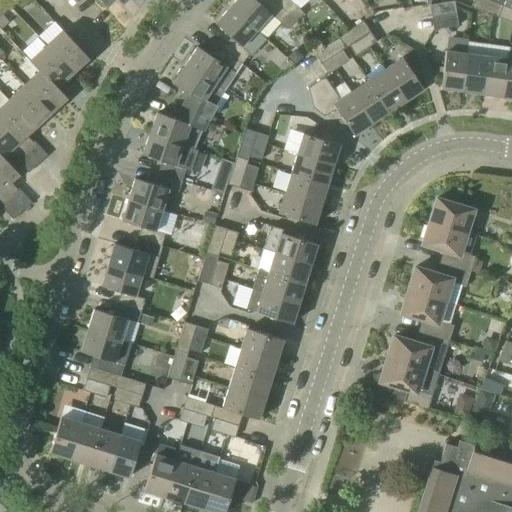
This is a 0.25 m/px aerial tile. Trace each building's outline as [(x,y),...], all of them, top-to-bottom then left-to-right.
[(17,0),(16,2),(22,9),(31,0),(17,0)] [(32,0),(24,9),(43,27),(52,17),(34,0),(32,0)] [(295,21),(274,0),(264,0),(261,4),(256,0),(236,0),(230,7),(256,31),(257,30),(272,14),(288,29),(295,21)] [(292,0),(274,0),(295,21),(303,13),(296,4),(292,0)] [(505,6),(489,0),(488,0),(473,0),(471,7),(500,18),(505,6)] [(429,5),(431,16),(456,12),(454,1),(429,5)] [(511,8),(505,6),(500,18),(511,22),(511,8)] [(257,30),(256,31),(230,7),(215,23),(231,37),(223,48),(243,63),(250,54),(252,56),(267,39),(257,30)] [(456,12),(431,16),(433,29),(458,26),(456,12)] [(349,46),(370,31),(363,21),(338,38),(345,48),(349,46)] [(47,45),(73,73),(89,58),(63,30),(47,45)] [(356,56),(369,47),(377,42),(370,31),(349,46),(356,56)] [(345,48),(338,38),(314,53),(321,63),(342,50),(345,48)] [(57,88),(58,87),(73,73),(47,45),(30,60),(39,71),(41,70),(57,88)] [(198,46),(185,65),(215,85),(224,90),(236,72),(243,63),(223,48),(218,54),(216,52),(211,52),(210,55),(198,46)] [(507,59),(502,96),(511,97),(511,47),(509,47),(507,59)] [(342,50),(321,63),(328,74),(349,61),(342,50)] [(461,91),(466,53),(446,50),(441,88),(461,91)] [(482,93),(487,56),(466,53),(461,91),(482,93)] [(502,96),(507,59),(487,56),(482,93),(502,96)] [(384,70),(405,101),(423,89),(403,57),(384,70)] [(212,108),(224,90),(215,85),(185,65),(183,68),(180,69),(177,73),(178,76),(173,83),(184,91),(182,94),(183,98),(187,100),(184,107),(207,119),(212,108)] [(67,98),(58,87),(57,88),(41,70),(39,71),(25,84),(51,113),(67,98)] [(388,112),(405,101),(384,70),(367,81),(388,112)] [(349,93),(350,92),(344,82),(333,90),(325,77),(309,88),(313,107),(324,116),(336,108),(354,135),(370,124),(349,93)] [(370,124),(388,112),(367,81),(350,92),(349,93),(370,124)] [(35,128),(51,113),(25,84),(9,99),(35,128)] [(27,135),(35,128),(9,99),(0,106),(0,121),(25,149),(33,142),(27,135)] [(157,112),(150,133),(184,145),(194,149),(202,128),(207,119),(184,107),(181,114),(178,112),(178,113),(175,111),(170,113),(169,116),(157,112)] [(17,156),(25,149),(0,121),(0,153),(3,157),(11,150),(17,156)] [(250,156),(257,132),(245,129),(236,156),(249,160),(250,156)] [(261,160),(266,144),(268,136),(257,132),(250,156),(261,160)] [(194,149),(184,145),(150,133),(142,154),(162,161),(159,173),(183,181),(187,169),(191,170),(198,150),(194,149)] [(297,153),(333,165),(339,144),(303,133),(297,153)] [(20,174),(3,157),(0,153),(0,185),(10,196),(18,189),(11,182),(20,174)] [(327,185),(333,165),(297,153),(291,173),(327,185)] [(239,188),(247,164),(249,160),(236,156),(228,184),(239,188)] [(251,192),(254,183),(259,168),(247,164),(239,188),(251,192)] [(180,192),(183,181),(159,173),(155,184),(135,178),(128,199),(163,210),(170,189),(180,192)] [(321,203),(327,185),(291,173),(285,192),(321,203)] [(0,201),(2,204),(10,196),(0,185),(0,201)] [(315,224),(321,203),(285,192),(278,212),(315,224)] [(429,221),(466,232),(473,210),(436,198),(429,221)] [(157,230),(163,210),(128,199),(122,220),(142,227),(139,238),(163,246),(167,234),(157,230)] [(459,252),(466,232),(429,221),(422,244),(449,252),(446,264),(470,271),(471,270),(474,260),(475,256),(469,255),(459,252)] [(219,256),(220,253),(227,229),(215,225),(206,253),(219,256)] [(317,243),(281,232),(282,229),(270,226),(263,249),(311,263),(317,243)] [(231,257),(236,241),(239,233),(227,229),(220,253),(231,257)] [(153,278),(163,246),(139,238),(136,249),(115,243),(108,265),(143,275),(153,278)] [(304,283),(311,263),(263,249),(257,268),(304,283)] [(210,285),(217,261),(219,256),(206,253),(198,281),(210,285)] [(474,260),(471,270),(478,273),(482,262),(474,260)] [(221,288),(224,280),(229,264),(217,261),(210,285),(221,288)] [(415,267),(408,290),(445,301),(451,282),(466,286),(470,271),(446,264),(442,275),(415,267)] [(137,296),(143,275),(108,265),(102,286),(122,292),(119,304),(143,311),(147,299),(137,296)] [(298,303),(304,283),(257,268),(251,288),(298,303)] [(292,323),(298,303),(251,288),(245,308),(292,323)] [(439,321),(445,301),(408,290),(401,312),(428,321),(424,333),(449,340),(454,325),(439,321)] [(140,323),(143,311),(119,304),(115,315),(94,308),(88,330),(123,341),(130,320),(140,323)] [(188,353),(189,350),(197,326),(185,322),(176,350),(188,353)] [(201,353),(206,337),(208,329),(197,326),(189,350),(201,353)] [(241,348),(277,359),(283,339),(247,328),(241,348)] [(123,342),(123,341),(88,330),(81,351),(100,357),(97,368),(118,375),(123,377),(126,365),(124,364),(131,344),(123,342)] [(394,336),(387,358),(438,375),(449,340),(424,333),(421,344),(394,336)] [(511,354),(511,351),(511,343),(506,341),(502,351),(511,354)] [(270,379),(277,359),(241,348),(235,368),(270,379)] [(179,381),(187,357),(188,353),(176,350),(167,378),(179,381)] [(507,364),(511,354),(502,351),(498,360),(507,364)] [(191,385),(193,376),(198,361),(187,357),(179,381),(191,385)] [(428,409),(438,375),(387,358),(380,381),(383,382),(380,393),(376,392),(376,393),(428,409)] [(118,375),(97,368),(90,366),(86,379),(112,387),(114,387),(118,375)] [(264,398),(270,379),(235,368),(229,387),(264,398)] [(147,384),(123,377),(118,375),(114,387),(119,389),(144,397),(147,384)] [(109,398),(112,387),(86,379),(82,390),(109,398)] [(489,392),(493,382),(484,379),(480,389),(489,392)] [(258,419),(264,398),(229,387),(222,407),(242,414),(258,419)] [(140,407),(144,397),(119,389),(116,400),(140,407)] [(485,402),(489,392),(480,389),(476,398),(485,402)] [(459,393),(452,414),(466,419),(473,398),(459,393)] [(211,417),(215,405),(187,396),(183,408),(207,416),(211,417)] [(242,414),(222,407),(215,405),(211,417),(215,418),(239,425),(242,414)] [(203,427),(207,416),(183,408),(179,420),(203,427)] [(70,458),(81,422),(61,416),(50,452),(70,458)] [(235,437),(239,425),(215,418),(211,430),(235,437)] [(90,465),(101,429),(81,422),(70,458),(90,465)] [(126,423),(123,432),(142,436),(144,427),(126,423)] [(109,471),(120,435),(101,429),(90,465),(109,471)] [(120,435),(109,471),(130,477),(141,441),(120,435)] [(511,511),(511,456),(459,440),(457,447),(446,443),(440,461),(434,460),(417,511),(511,511)] [(159,455),(162,446),(154,444),(150,458),(154,459),(144,490),(165,496),(176,460),(159,455)] [(215,473),(214,472),(219,457),(200,451),(195,466),(184,502),(204,508),(215,473)] [(184,502),(195,466),(176,460),(165,496),(184,502)] [(215,473),(204,508),(215,511),(224,511),(235,479),(215,473)]
